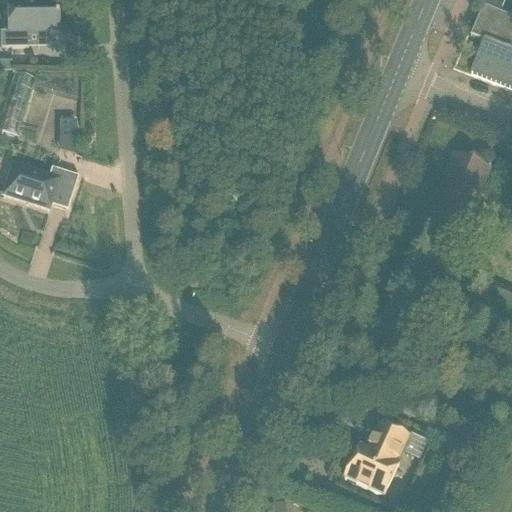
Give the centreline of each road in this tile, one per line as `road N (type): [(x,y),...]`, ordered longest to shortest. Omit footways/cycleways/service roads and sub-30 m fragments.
road 1 (primary): [(283,349),(396,72)]
road 2 (unclassified): [(135,292),(112,0)]
road 3 (primary): [(219,511),(283,349)]
road 4 (unclassified): [(283,349),(135,292)]
road 5 (unclassified): [(135,292),(35,284),(0,267)]
road 6 (unclassified): [(511,117),(396,72)]
